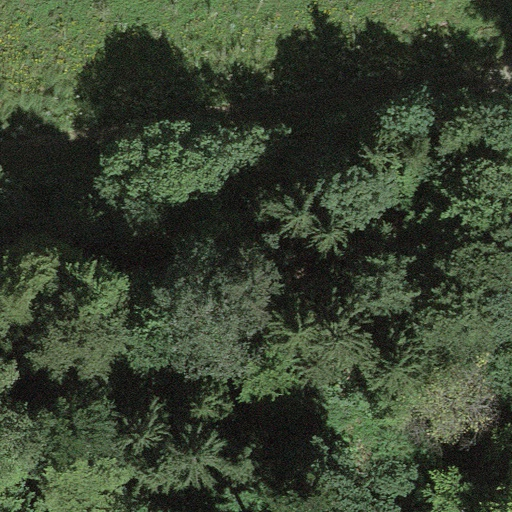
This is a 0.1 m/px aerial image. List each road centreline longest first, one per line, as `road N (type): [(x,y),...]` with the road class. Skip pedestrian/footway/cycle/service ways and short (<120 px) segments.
road 1 (track): [(0,163),(461,81),(511,84)]
road 2 (track): [(481,511),(511,283)]
